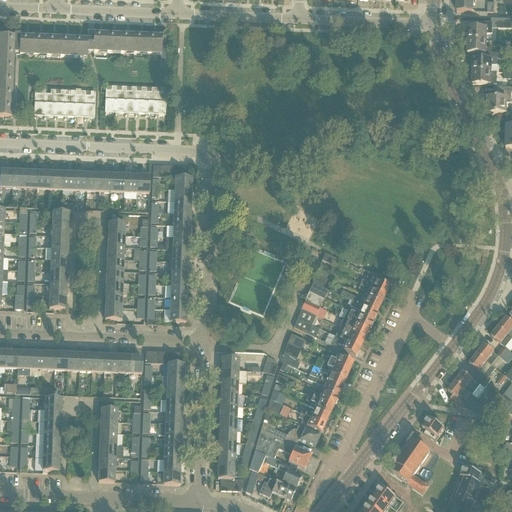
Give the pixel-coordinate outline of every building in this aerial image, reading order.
[(457,0),(457,13),(473,13),(473,6),(475,6),(475,0),(457,0)] [(511,20),(498,21),(498,30),(511,30),(511,20)] [(468,29),(467,42),(486,42),(486,35),(492,35),(492,30),(492,24),(474,23),(474,29),(468,29)] [(0,31),(0,50),(13,51),(14,35),(14,32),(0,31)] [(94,38),(93,54),(107,54),(108,35),(100,35),(100,33),(94,32),(94,38)] [(108,35),(107,54),(120,55),(121,36),(114,36),(114,33),(108,33),(108,35)] [(121,36),(120,55),(133,55),(134,36),(127,36),(127,34),(121,33),(121,36)] [(134,36),(133,55),(147,56),(147,37),(140,37),(140,34),(134,34),(134,36)] [(13,51),(13,55),(19,55),(19,57),(33,57),(34,38),(26,38),(27,36),(20,35),(14,35),(13,51)] [(147,37),(147,56),(160,56),(160,70),(166,70),(167,47),(161,47),(161,43),(161,36),(161,35),(161,37),(153,37),(153,35),(147,35),(147,37)] [(34,38),(33,57),(34,57),(46,58),(47,39),(40,39),(40,36),(35,36),(34,36),(34,38)] [(47,39),(46,58),(47,58),(60,58),(60,39),(53,39),(53,37),(48,36),(47,36),(47,39)] [(60,39),(60,58),(73,59),(74,40),(67,40),(67,37),(61,37),(60,39)] [(74,40),(73,59),(74,59),(87,59),(87,53),(88,41),(87,40),(80,40),(80,38),(75,38),(74,38),(74,40)] [(467,54),(479,54),(491,54),(491,49),(485,49),(486,42),(467,42),(467,54)] [(0,64),(13,65),(13,64),(13,55),(13,51),(0,50),(0,64)] [(473,60),(473,73),(491,73),(491,67),(496,67),(497,55),(491,55),(491,54),(479,54),(479,60),(473,60)] [(0,77),(12,78),(13,70),(15,71),(15,65),(13,65),(0,64),(0,77)] [(491,73),(473,73),(472,85),(496,86),(496,80),(490,80),(491,73)] [(0,90),(12,91),(12,84),(15,84),(15,78),(12,78),(0,77),(0,90)] [(105,104),(104,114),(105,114),(105,116),(108,117),(108,114),(115,115),(116,93),(116,88),(111,88),(106,88),(105,88),(105,92),(105,104)] [(115,115),(115,117),(118,117),(118,115),(125,115),(126,93),(126,88),(121,88),(121,93),(116,93),(115,115)] [(488,99),(487,114),(496,115),(496,114),(506,114),(506,103),(511,103),(511,94),(511,89),(503,88),(493,88),(496,89),(495,92),(495,99),(493,99),(488,99)] [(125,115),(125,117),(128,117),(128,115),(135,116),(136,93),(136,89),(135,89),(131,89),(131,93),(126,93),(125,115)] [(135,116),(135,118),(138,118),(138,116),(145,116),(146,94),(146,89),(145,89),(141,89),(141,94),(136,93),(135,116)] [(145,116),(145,118),(148,118),(148,116),(155,116),(156,94),(156,90),(155,90),(151,89),(151,94),(146,94),(145,116)] [(0,104),(11,105),(12,97),(14,98),(14,92),(12,91),(0,90),(0,104)] [(155,116),(155,118),(158,119),(158,116),(165,117),(166,92),(166,90),(161,90),(161,92),(161,94),(156,94),(155,116)] [(34,108),(34,118),(35,118),(34,120),(38,120),(38,118),(44,118),(45,118),(46,96),(46,92),(45,92),(41,91),(41,92),(41,96),(35,95),(35,92),(35,91),(35,92),(34,108)] [(45,118),(44,120),(48,120),(48,118),(54,119),(55,119),(56,96),(56,92),(55,92),(51,92),(51,96),(46,96),(45,118)] [(55,119),(54,121),(58,121),(58,119),(64,119),(65,119),(66,97),(66,92),(65,92),(61,92),(61,96),(56,96),(55,119)] [(65,119),(64,121),(68,121),(68,119),(74,119),(75,119),(75,97),(76,93),(75,93),(71,92),(71,97),(66,97),(65,119)] [(75,119),(74,121),(78,122),(78,119),(84,120),(85,97),(86,93),(81,93),(81,97),(75,97),(75,119)] [(84,120),(84,122),(88,122),(88,120),(95,120),(95,110),(96,93),(91,93),(91,97),(85,97),(84,120)] [(0,118),(5,118),(12,119),(13,119),(13,118),(11,118),(11,111),(14,111),(14,105),(11,105),(0,104),(0,118)] [(0,189),(12,190),(13,167),(9,167),(8,173),(0,172),(0,189)] [(13,167),(12,190),(25,191),(25,173),(18,173),(18,167),(13,167)] [(25,173),(25,191),(37,191),(38,168),(33,168),(33,174),(25,173)] [(38,168),(37,191),(49,192),(50,174),(42,174),(42,168),(38,168)] [(50,174),(49,192),(62,192),(63,169),(58,169),(58,174),(50,174)] [(63,169),(62,192),(74,192),(75,175),(67,175),(67,169),(63,169)] [(75,175),(74,192),(86,193),(87,170),(83,170),(83,175),(75,175)] [(87,170),(86,193),(99,193),(99,176),(92,176),(92,170),(87,170)] [(99,176),(99,193),(111,194),(112,171),(107,171),(107,176),(99,176)] [(112,171),(111,194),(123,194),(124,177),(116,177),(117,171),(112,171)] [(124,177),(123,194),(136,195),(137,172),(132,172),(132,177),(124,177)] [(137,172),(136,195),(149,195),(150,178),(141,178),(141,172),(137,172)] [(175,180),(175,191),(191,192),(191,180),(189,180),(183,180),(177,179),(175,179),(175,180)] [(175,191),(174,204),(190,204),(191,192),(175,191)] [(174,204),(174,215),(190,216),(190,204),(174,204)] [(19,210),(19,216),(20,216),(20,225),(26,225),(27,216),(27,210),(19,210)] [(53,214),(52,226),(68,226),(69,215),(53,214)] [(174,215),(173,227),(189,228),(190,216),(174,215)] [(108,225),(108,237),(124,238),(125,225),(108,225)] [(52,226),(52,238),(68,239),(68,226),(52,226)] [(173,227),(173,240),(189,240),(189,228),(173,227)] [(0,235),(0,248),(2,248),(2,247),(10,248),(10,236),(3,236),(0,235)] [(108,237),(107,249),(123,250),(124,238),(108,237)] [(52,238),(51,250),(67,251),(68,239),(52,238)] [(173,240),(172,252),(189,252),(189,240),(173,240)] [(107,249),(107,261),(123,262),(123,250),(107,249)] [(51,250),(51,262),(67,263),(67,251),(51,250)] [(172,252),(172,263),(188,264),(189,252),(172,252)] [(322,261),(321,262),(330,266),(333,259),(324,255),(322,261)] [(107,261),(106,273),(122,274),(123,262),(107,261)] [(51,262),(50,274),(66,275),(67,263),(51,262)] [(172,263),(171,276),(188,276),(188,264),(172,263)] [(106,273),(106,285),(122,286),(122,274),(106,273)] [(50,274),(50,287),(66,287),(66,275),(50,274)] [(362,281),(360,286),(384,298),(389,288),(374,281),(376,279),(367,275),(364,282),(362,281)] [(171,276),(171,288),(187,288),(188,276),(171,276)] [(313,282),(312,285),(322,290),(326,281),(320,278),(316,276),(314,280),(313,282)] [(106,285),(105,297),(122,298),(122,286),(106,285)] [(312,285),(308,294),(323,301),(327,292),(322,290),(312,285)] [(360,287),(358,290),(362,292),(360,296),(380,306),(384,299),(384,298),(360,286),(360,287)] [(50,287),(49,299),(65,299),(66,287),(50,287)] [(165,287),(164,300),(170,300),(187,301),(187,288),(171,288),(165,287)] [(342,293),(340,297),(352,303),(377,315),(378,312),(380,307),(380,306),(360,296),(360,298),(358,301),(354,298),(342,293)] [(308,294),(305,303),(319,310),(323,301),(308,294)] [(15,297),(14,312),(23,312),(23,297),(17,297),(15,297)] [(105,297),(105,309),(121,310),(122,298),(105,297)] [(65,299),(49,299),(49,311),(65,311),(65,299)] [(170,300),(170,312),(186,313),(187,301),(170,300)] [(305,303),(301,312),(314,318),(315,317),(319,310),(305,303)] [(351,304),(349,308),(359,312),(357,317),(372,325),(376,316),(377,315),(352,303),(351,304)] [(121,310),(105,309),(104,322),(120,322),(121,310)] [(164,312),(163,324),(169,324),(186,325),(186,313),(170,312),(164,312)] [(301,312),(297,321),(311,327),(314,318),(301,312)] [(347,313),(343,321),(368,334),(372,325),(357,317),(347,313)] [(334,325),(336,319),(328,316),(326,323),(334,325)] [(511,323),(506,319),(499,328),(511,339),(511,338),(511,323)] [(297,321),(293,330),(307,336),(311,327),(297,321)] [(339,329),(339,330),(344,333),(349,335),(363,342),(367,335),(368,334),(343,321),(341,325),(339,329)] [(311,327),(307,336),(314,340),(319,331),(312,327),(311,327)] [(491,338),(503,348),(500,351),(500,352),(511,361),(511,355),(505,349),(511,340),(511,339),(499,328),(491,338)] [(337,333),(335,339),(359,351),(363,342),(349,335),(344,333),(343,336),(337,333)] [(290,336),(287,346),(300,352),(304,343),(290,336)] [(359,351),(335,339),(330,347),(355,359),(359,351)] [(287,346),(284,356),(296,361),(300,352),(287,346)] [(485,346),(477,356),(491,367),(499,358),(496,356),(485,346)] [(6,347),(5,371),(17,371),(18,354),(10,354),(10,348),(6,347)] [(18,354),(17,371),(29,372),(30,348),(26,348),(25,354),(18,354)] [(29,372),(29,378),(37,378),(37,372),(42,372),(42,355),(34,355),(35,349),(30,348),(29,372)] [(42,355),(42,372),(54,373),(55,349),(50,349),(50,355),(42,355)] [(55,349),(54,373),(66,373),(67,356),(59,356),(59,349),(55,349)] [(67,356),(66,373),(79,374),(80,350),(75,350),(75,356),(67,356)] [(80,350),(79,374),(91,374),(92,357),(84,357),(84,351),(80,350)] [(92,357),(91,374),(103,375),(104,351),(100,351),(100,357),(92,357)] [(104,351),(103,375),(116,375),(117,358),(109,358),(109,352),(104,351)] [(117,358),(116,375),(128,376),(129,352),(125,352),(124,358),(117,358)] [(129,352),(128,376),(141,376),(142,359),(133,359),(134,352),(129,352)] [(320,361),(323,363),(348,374),(352,365),(328,353),(325,358),(322,357),(320,361)] [(281,363),(281,364),(282,365),(287,367),(296,371),(299,365),(295,363),(296,361),(284,356),(283,359),(281,363)] [(471,363),(469,366),(471,367),(479,373),(482,375),(488,380),(495,370),(491,367),(477,356),(471,363)] [(221,373),(238,373),(238,361),(222,360),(221,373)] [(332,371),(330,376),(344,382),(348,374),(323,363),(322,366),(332,371)] [(262,374),(268,376),(271,367),(265,365),(262,374)] [(168,367),(167,378),(183,379),(184,367),(181,366),(175,366),(169,366),(168,366),(168,367)] [(271,367),(268,376),(273,378),(276,368),(271,367)] [(311,372),(309,377),(341,392),(343,388),(342,388),(344,382),(330,376),(328,380),(311,372)] [(221,373),(221,385),(236,385),(237,385),(245,386),(246,374),(238,373),(221,373)] [(459,378),(456,383),(470,394),(477,399),(484,389),(487,386),(485,385),(485,384),(478,379),(476,382),(473,380),(472,381),(463,374),(459,378)] [(284,379),(277,376),(275,383),(280,385),(281,385),(284,379)] [(324,389),(322,393),(337,400),(341,392),(309,377),(307,381),(324,389)] [(167,378),(167,390),(183,391),(183,379),(167,378)] [(267,378),(264,386),(271,389),(274,380),(267,378)] [(456,383),(448,393),(452,397),(449,401),(458,409),(470,411),(472,403),(465,401),(470,394),(456,383)] [(511,383),(502,397),(511,405),(511,383)] [(220,397),(237,397),(237,385),(221,385),(220,397)] [(271,389),(264,386),(261,397),(268,399),(271,389)] [(275,387),(272,392),(277,394),(281,396),(284,390),(275,386),(275,387)] [(6,387),(6,395),(15,395),(15,387),(6,387)] [(167,390),(166,402),(182,403),(183,391),(167,390)] [(310,393),(308,397),(333,409),(337,400),(322,393),(320,397),(310,393)] [(499,395),(487,409),(494,413),(494,414),(494,415),(496,416),(504,417),(504,415),(511,416),(511,405),(502,397),(499,395)] [(271,396),(270,402),(276,405),(279,399),(271,396)] [(220,409),(236,409),(237,397),(220,397),(220,409)] [(306,402),(305,402),(309,404),(307,408),(308,408),(314,411),(329,418),(332,411),(333,409),(308,397),(306,402)] [(45,400),(44,412),(61,413),(61,400),(45,400)] [(259,401),(257,410),(264,412),(267,404),(259,401)] [(160,402),(159,414),(166,414),(182,415),(182,403),(166,402),(160,402)] [(270,402),(267,412),(280,418),(284,408),(276,405),(270,402)] [(219,420),(236,421),(236,409),(220,409),(219,420)] [(264,412),(257,410),(253,420),(261,423),(264,412)] [(101,411),(100,424),(117,424),(117,412),(101,411)] [(302,411),(300,415),(325,426),(329,418),(314,411),(312,415),(302,411)] [(37,412),(37,424),(38,424),(44,424),(60,425),(61,413),(44,412),(37,412)] [(166,414),(165,426),(181,427),(182,415),(166,414)] [(325,426),(300,415),(298,419),(302,421),(300,426),(321,435),(325,426)] [(219,433),(235,433),(236,421),(219,420),(219,433)] [(429,420),(422,430),(426,432),(424,436),(435,444),(444,431),(429,420)] [(38,424),(38,436),(43,437),(60,437),(60,425),(44,424),(38,424)] [(100,424),(100,436),(116,436),(117,424),(100,424)] [(263,424),(260,434),(295,449),(298,442),(314,449),(320,437),(305,430),(305,431),(298,427),(296,432),(293,431),(288,435),(287,436),(287,437),(274,431),(274,430),(275,429),(263,424)] [(252,425),(249,434),(257,436),(260,427),(252,425)] [(158,426),(158,438),(165,438),(181,439),(181,427),(165,426),(165,427),(158,426)] [(218,444),(235,445),(235,433),(219,433),(218,444)] [(257,436),(249,434),(246,444),(254,446),(257,436)] [(260,434),(254,452),(266,457),(268,458),(270,459),(273,461),(278,451),(291,457),(288,464),(298,468),(304,471),(311,457),(295,449),(260,434)] [(36,436),(35,448),(43,448),(59,449),(60,437),(43,437),(36,436)] [(100,436),(99,448),(116,449),(116,436),(100,436)] [(165,438),(164,450),(180,451),(181,439),(165,438)] [(394,469),(390,474),(396,478),(423,497),(428,490),(413,479),(430,455),(417,446),(420,443),(413,438),(408,446),(410,447),(409,448),(396,466),(394,468),(395,468),(394,469)] [(218,456),(234,457),(235,445),(218,444),(218,456)] [(43,448),(42,460),(59,461),(59,449),(43,448)] [(99,448),(99,460),(115,461),(121,461),(121,449),(116,449),(99,448)] [(245,449),(242,457),(250,460),(252,451),(245,449)] [(164,450),(164,462),(180,463),(180,451),(164,450)] [(254,452),(248,471),(251,472),(257,475),(266,457),(254,452)] [(217,468),(234,469),(234,457),(218,456),(217,468)] [(250,460),(242,457),(239,468),(246,470),(250,460)] [(268,458),(265,465),(267,466),(276,470),(276,471),(285,475),(281,483),(287,485),(296,489),(301,478),(295,475),(296,471),(273,461),(270,459),(268,458)] [(59,461),(42,460),(42,473),(58,473),(59,461)] [(99,460),(98,472),(115,473),(115,461),(99,460)] [(164,462),(163,474),(179,475),(180,463),(164,462)] [(220,481),(227,481),(233,481),(234,469),(217,468),(217,481),(220,481)] [(460,479),(464,480),(482,487),(485,480),(485,478),(464,469),(460,479)] [(115,473),(98,472),(98,484),(114,485),(115,473)] [(245,494),(251,497),(258,475),(257,475),(251,472),(245,494)] [(179,475),(163,474),(163,487),(179,487),(179,475)] [(464,480),(461,488),(478,495),(482,487),(464,480)] [(264,484),(258,496),(269,501),(272,495),(290,503),(295,492),(271,482),(269,481),(267,486),(264,484)] [(461,488),(457,495),(475,503),(478,495),(461,488)] [(380,489),(374,498),(389,509),(396,500),(380,489)] [(457,495),(454,503),(472,511),(474,511),(477,504),(475,503),(457,495)] [(374,498),(368,507),(374,511),(387,511),(389,509),(374,498)] [(454,503),(451,511),(453,511),(471,511),(472,511),(454,503)]
